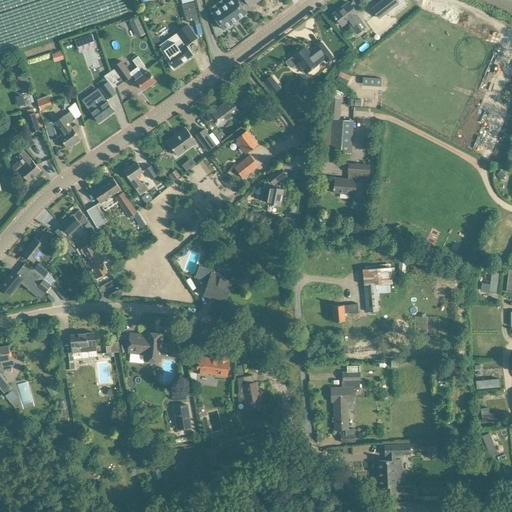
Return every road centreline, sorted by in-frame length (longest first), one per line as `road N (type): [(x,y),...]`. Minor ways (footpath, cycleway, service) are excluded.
road 1 (unclassified): [(511,506),(378,507),(318,458),(256,343),(189,313),(94,307),(0,321)]
road 2 (track): [(237,59),(302,150),(294,282),(304,439)]
road 3 (tertiary): [(0,244),(50,192),(315,0)]
road 4 (unknown): [(511,206),(479,158),(368,109)]
